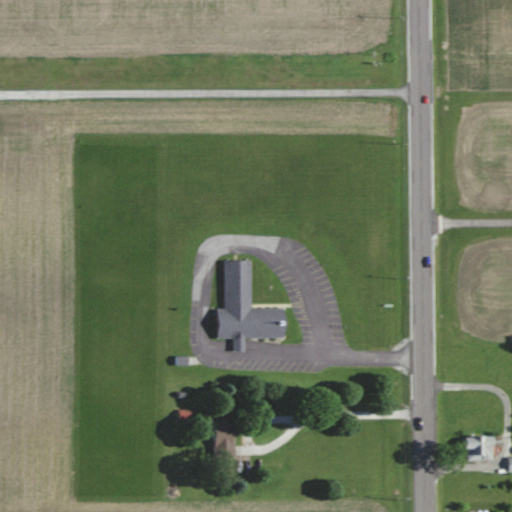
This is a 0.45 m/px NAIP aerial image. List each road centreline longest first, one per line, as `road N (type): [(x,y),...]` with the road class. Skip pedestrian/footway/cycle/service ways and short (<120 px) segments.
road 1 (primary): [(423,358),(416,0)]
road 2 (primary): [(426,511),(423,358)]
